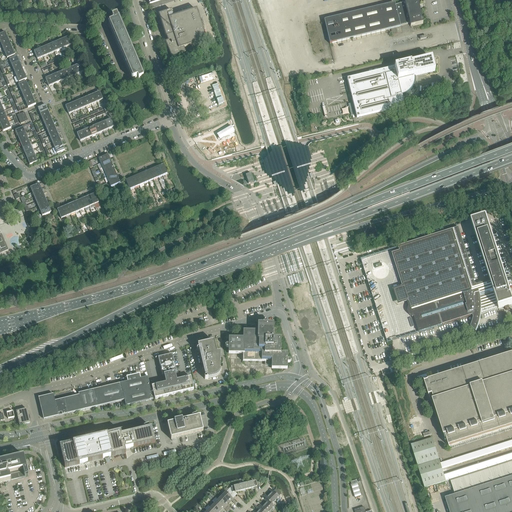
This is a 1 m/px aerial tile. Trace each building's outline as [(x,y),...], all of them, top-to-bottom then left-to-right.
[(147,0),(150,5),(152,9),(175,1),(174,0),(147,0)] [(416,0),(403,0),(405,3),(395,6),(395,4),(324,21),(330,44),(400,27),(410,24),(410,27),(423,24),(416,0)] [(168,42),(165,43),(172,60),(173,59),(174,60),(177,58),(186,54),(184,49),(207,41),(197,10),(196,10),(195,8),(192,9),(193,11),(174,18),(172,11),(158,15),(166,38),(168,42)] [(143,76),(130,44),(132,43),(131,40),(129,41),(120,20),(119,20),(117,16),(112,18),(114,22),(109,24),(108,25),(110,28),(132,81),(133,80),(138,78),(139,81),(143,79),(142,76),(143,76)] [(68,37),(62,40),(66,48),(71,45),(68,37)] [(8,38),(0,41),(0,42),(2,47),(10,44),(8,38)] [(62,40),(57,42),(60,50),(66,48),(62,40)] [(57,42),(51,45),(54,52),(60,50),(57,42)] [(12,50),(10,44),(2,47),(5,53),(12,50)] [(51,45),(45,47),(49,55),(54,52),(51,45)] [(45,47),(40,49),(43,57),(49,55),(45,47)] [(40,49),(34,52),(37,60),(43,57),(40,49)] [(15,56),(12,50),(5,53),(7,59),(15,56)] [(9,60),(12,66),(19,62),(17,57),(9,60)] [(395,68),(389,69),(347,80),(352,100),(357,118),(404,107),(402,96),(403,96),(405,95),(406,94),(407,93),(408,92),(409,92),(410,91),(411,90),(412,89),(412,88),(412,87),(413,87),(413,86),(413,85),(414,84),(414,83),(414,82),(414,81),(414,80),(414,79),(414,77),(435,72),(432,59),(410,64),(395,68)] [(19,62),(12,66),(14,71),(22,68),(19,62)] [(79,65),(74,67),(77,75),(83,72),(79,65)] [(74,67),(68,69),(72,77),(77,75),(74,67)] [(22,68),(14,71),(16,77),(24,74),(22,68)] [(68,69),(62,72),(66,80),(72,77),(68,69)] [(62,72),(57,74),(60,82),(66,80),(62,72)] [(24,74),(16,77),(19,83),(27,80),(24,74)] [(57,74),(51,77),(55,84),(60,82),(57,74)] [(51,77),(45,79),(49,87),(55,84),(51,77)] [(18,85),(21,91),(28,88),(26,82),(18,85)] [(28,88),(21,91),(23,97),(31,93),(28,88)] [(99,92),(94,95),(97,103),(103,100),(99,92)] [(33,99),(31,93),(23,97),(25,102),(33,99)] [(94,95),(88,97),(91,105),(97,103),(94,95)] [(88,97),(82,99),(86,107),(91,105),(88,97)] [(33,99),(25,102),(28,108),(36,105),(33,99)] [(82,99),(77,102),(80,110),(86,107),(82,99)] [(77,102),(71,104),(74,112),(80,110),(77,102)] [(71,104),(65,107),(69,115),(74,112),(71,104)] [(38,109),(40,114),(48,111),(46,105),(38,109)] [(48,111),(40,114),(42,120),(50,117),(48,111)] [(25,113),(17,116),(21,124),(28,121),(25,113)] [(0,119),(0,124),(1,126),(9,123),(6,117),(0,119)] [(42,120),(45,126),(53,122),(50,117),(42,120)] [(111,119),(105,122),(109,130),(114,127),(111,119)] [(45,126),(47,131),(55,128),(53,122),(45,126)] [(105,122),(100,124),(103,132),(109,130),(105,122)] [(9,123),(1,126),(3,132),(11,128),(9,123)] [(100,124),(94,127),(97,134),(103,132),(100,124)] [(94,127),(88,129),(92,137),(97,134),(94,127)] [(231,127),(217,135),(220,141),(235,132),(231,127)] [(15,131),(18,137),(26,134),(23,128),(15,131)] [(47,131),(50,137),(58,134),(55,128),(47,131)] [(88,129),(83,131),(86,139),(92,137),(88,129)] [(83,131),(77,134),(80,142),(86,139),(83,131)] [(26,134),(18,137),(20,143),(28,139),(26,134)] [(50,137),(52,143),(60,139),(58,134),(50,137)] [(28,139),(20,143),(23,148),(30,145),(28,139)] [(60,139),(52,143),(54,148),(62,145),(60,139)] [(23,148),(25,154),(33,151),(30,145),(23,148)] [(65,151),(62,145),(54,148),(57,154),(65,151)] [(290,146),(290,145),(288,145),(289,148),(288,148),(287,147),(286,147),(300,194),(302,193),(303,195),(304,195),(303,192),(305,191),(304,188),(305,187),(305,185),(306,185),(305,182),(307,181),(306,179),(308,179),(307,176),(309,175),(308,172),(309,172),(309,169),(310,168),(309,166),(311,165),(310,162),(312,162),(307,149),(306,149),(305,149),(304,149),(304,148),(302,148),(300,148),(300,147),(298,148),(298,147),(296,147),(296,146),(294,147),(294,146),(292,146),(292,145),(290,146)] [(287,193),(288,192),(290,196),(291,196),(292,199),(294,198),(293,196),(295,196),(280,149),(278,150),(278,148),(276,148),(276,149),(275,150),(275,151),(273,151),(274,152),(272,153),(272,154),(271,154),(271,155),(269,156),(270,157),(268,157),(268,158),(267,159),(267,160),(265,160),(266,161),(264,162),(264,163),(263,163),(267,176),(269,175),(269,178),(271,178),(272,181),(274,180),(275,183),(276,182),(277,185),(279,185),(280,188),(281,187),(282,189),(283,189),(284,192),(286,191),(287,193)] [(25,154),(27,160),(35,156),(33,151),(25,154)] [(108,155),(99,159),(101,164),(110,160),(108,155)] [(35,156),(27,160),(30,165),(38,162),(35,156)] [(101,164),(97,165),(99,170),(100,170),(103,169),(112,165),(110,160),(101,164)] [(103,169),(100,170),(102,175),(105,173),(114,169),(112,165),(103,169)] [(163,165),(159,167),(163,176),(167,174),(163,165)] [(159,167),(154,169),(158,178),(163,176),(159,167)] [(114,169),(105,173),(107,178),(116,174),(114,169)] [(154,169),(149,171),(153,180),(158,178),(154,169)] [(149,171),(145,173),(149,182),(153,180),(149,171)] [(145,173),(140,175),(144,184),(149,182),(145,173)] [(116,174),(107,178),(109,183),(118,179),(116,174)] [(251,174),(246,176),(247,180),(248,184),(254,182),(251,174)] [(140,175),(135,177),(139,186),(144,184),(140,175)] [(135,177),(131,179),(134,188),(139,186),(135,177)] [(118,179),(109,183),(111,187),(120,183),(118,179)] [(131,179),(126,181),(130,190),(134,188),(131,179)] [(39,184),(30,188),(32,193),(41,189),(39,184)] [(32,193),(34,198),(43,194),(41,189),(32,193)] [(43,194),(34,198),(36,202),(45,198),(43,194)] [(95,194),(90,196),(94,205),(99,203),(95,194)] [(90,196),(85,198),(89,207),(94,205),(90,196)] [(36,202),(38,207),(47,203),(45,198),(36,202)] [(85,198),(81,200),(85,209),(89,207),(85,198)] [(81,200),(76,202),(80,211),(85,209),(81,200)] [(76,202),(71,204),(75,213),(80,211),(76,202)] [(38,207),(40,212),(49,208),(47,203),(38,207)] [(71,204),(67,206),(70,215),(75,213),(71,204)] [(67,206),(62,208),(66,217),(70,215),(67,206)] [(49,208),(40,212),(42,217),(51,213),(49,208)] [(62,208),(57,210),(61,219),(66,217),(62,208)] [(400,251),(392,254),(409,307),(409,309),(408,310),(408,311),(408,313),(409,314),(409,315),(410,316),(411,317),(412,318),(413,318),(414,317),(419,333),(434,328),(438,327),(471,316),(473,316),(473,318),(474,318),(473,318),(471,326),(471,327),(476,332),(479,326),(480,319),(481,309),(498,304),(500,309),(505,308),(506,311),(506,309),(509,308),(510,310),(509,306),(511,305),(511,297),(511,293),(510,291),(492,233),(491,232),(491,231),(489,225),(489,224),(487,218),(484,220),(483,220),(477,222),(476,222),(472,223),(474,228),(474,229),(476,235),(476,236),(477,237),(491,281),(477,286),(477,285),(476,285),(476,284),(475,284),(474,281),(476,281),(459,228),(453,230),(399,247),(400,251)] [(0,253),(8,250),(1,234),(0,232),(0,253)] [(266,362),(266,365),(272,365),(272,370),(287,370),(287,363),(290,363),(291,362),(290,360),(287,360),(288,354),(280,354),(281,340),(273,339),(274,325),(267,325),(267,323),(266,321),(264,323),(264,325),(258,325),(258,332),(243,332),(243,339),(229,339),(229,345),(227,345),(225,347),(226,348),(229,348),(229,355),(243,355),(243,362),(266,362)] [(214,342),(198,346),(205,378),(206,377),(207,380),(215,378),(216,377),(217,377),(218,376),(219,375),(219,374),(220,374),(220,373),(220,372),(220,371),(221,354),(217,354),(214,342)] [(166,384),(152,387),(155,400),(194,390),(191,378),(177,381),(176,378),(179,378),(179,377),(178,372),(177,373),(172,355),(158,358),(162,377),(164,376),(166,384)] [(511,355),(478,366),(475,367),(474,364),(466,367),(467,370),(429,382),(429,381),(428,381),(429,382),(425,383),(430,397),(433,396),(435,401),(433,402),(434,402),(445,437),(444,437),(445,437),(446,437),(449,447),(450,447),(461,443),(461,444),(461,443),(472,440),(473,440),(473,439),(484,436),(500,431),(501,431),(511,427),(511,355)] [(93,390),(97,407),(124,400),(126,406),(153,400),(148,377),(140,379),(139,375),(138,375),(139,376),(131,379),(132,381),(93,390)] [(93,390),(78,394),(79,396),(55,402),(53,395),(39,398),(44,420),(97,407),(93,390)] [(27,410),(16,412),(19,422),(20,426),(30,423),(27,410)] [(175,423),(167,425),(171,440),(172,440),(171,439),(203,432),(200,417),(201,417),(200,417),(178,422),(175,422),(175,423)] [(75,443),(60,446),(65,468),(80,465),(80,464),(88,463),(102,459),(103,459),(111,457),(126,454),(125,450),(133,448),(134,448),(155,443),(152,428),(131,433),(130,430),(129,430),(121,432),(106,435),(98,437),(83,441),(75,443)] [(433,439),(411,445),(425,488),(446,482),(444,475),(433,439)] [(0,459),(0,483),(11,481),(11,478),(17,477),(18,479),(29,477),(24,456),(10,460),(9,458),(0,459)] [(511,511),(511,477),(455,496),(446,499),(449,511),(511,511)] [(249,482),(249,483),(244,484),(246,490),(251,489),(255,490),(255,491),(255,487),(257,487),(256,481),(253,482),(253,481),(252,480),(249,482)] [(243,482),(240,484),(240,485),(231,487),(231,488),(232,493),(235,492),(235,493),(242,491),(246,492),(246,493),(246,490),(244,484),(244,483),(243,482)] [(269,491),(272,494),(270,496),(275,501),(276,502),(277,503),(278,503),(281,499),(280,499),(280,498),(279,497),(276,494),(271,489),(271,490),(269,491)] [(222,496),(229,503),(231,501),(235,505),(236,503),(229,496),(226,492),(222,496)] [(275,503),(274,503),(275,501),(270,496),(268,498),(265,495),(264,497),(263,497),(266,499),(272,506),(272,505),(275,503)] [(226,505),(229,503),(222,496),(218,500),(229,511),(230,509),(226,505)] [(264,501),(267,504),(265,506),(271,511),(275,508),(272,505),(272,506),(266,499),(264,501)] [(218,500),(214,504),(221,511),(223,509),(226,511),(227,511),(229,511),(218,500)]
